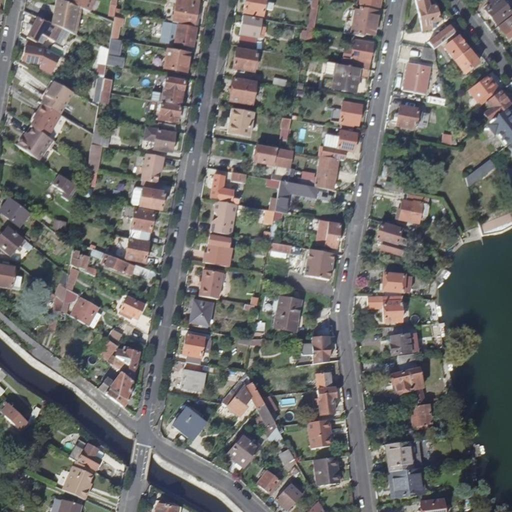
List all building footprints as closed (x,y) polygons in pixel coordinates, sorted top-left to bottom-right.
[(62,1),(60,0),(56,0),(56,6),(58,8),(54,25),(73,34),(78,7),(62,1)] [(112,0),(111,4),(110,5),(109,16),(115,17),(115,12),(117,0),(112,0)] [(245,0),(243,13),(262,16),(264,9),(272,11),(272,4),(265,3),(265,0),(245,0)] [(315,0),(312,0),(308,27),(313,28),(317,4),(315,4),(315,0)] [(360,0),(359,5),(379,9),(380,0),(360,0)] [(430,23),(434,22),(437,22),(433,3),(427,4),(426,0),(418,0),(416,1),(422,31),(431,29),(430,26),(430,23)] [(486,0),(491,6),(484,10),(496,25),(510,14),(499,0),(486,0)] [(172,22),(194,26),(197,7),(176,3),(172,22)] [(351,35),(363,37),(363,34),(374,36),(378,12),(360,9),(360,11),(355,11),(351,35)] [(238,47),(256,50),(257,38),(263,39),(264,30),(259,30),(261,19),(242,15),(239,35),(240,35),(238,47)] [(511,16),(498,28),(507,40),(511,36),(511,16)] [(49,25),(37,19),(26,38),(36,43),(43,31),(45,32),(49,25)] [(171,43),(173,23),(163,21),(161,41),(171,43)] [(113,24),(111,39),(117,40),(119,25),(113,24)] [(176,36),(174,44),(193,47),(196,29),(178,26),(176,34),(172,33),(172,36),(176,36)] [(434,49),(440,45),(454,34),(449,27),(429,43),(434,49)] [(454,34),(440,45),(444,48),(457,38),(454,34)] [(457,38),(444,48),(464,74),(478,63),(457,38)] [(111,39),(109,50),(106,64),(106,65),(110,66),(123,68),(124,60),(119,59),(122,41),(117,40),(111,39)] [(342,66),(359,69),(368,70),(372,44),(353,41),(350,60),(344,58),(342,66)] [(61,57),(44,49),(43,50),(25,47),(22,61),(41,65),(40,68),(51,75),(61,57)] [(109,50),(102,47),(100,61),(102,61),(102,64),(106,64),(109,50)] [(437,60),(434,49),(423,47),(421,58),(437,60)] [(189,53),(167,49),(164,69),(186,73),(189,53)] [(256,73),(259,54),(238,50),(235,69),(256,73)] [(15,61),(14,68),(27,75),(29,69),(15,61)] [(408,64),(404,88),(425,92),(429,67),(408,64)] [(342,66),(337,65),(333,90),(355,93),(357,78),(359,69),(342,66)] [(368,70),(359,69),(357,78),(368,79),(370,70),(368,70)] [(104,78),(98,75),(94,100),(99,104),(99,102),(101,92),(103,81),(104,78)] [(487,76),(468,91),(480,107),(485,103),(499,92),(487,76)] [(151,100),(176,105),(178,97),(181,97),(184,82),(165,78),(162,94),(152,92),(151,100)] [(251,105),(255,83),(233,79),(229,101),(251,105)] [(42,104),(61,116),(63,117),(73,93),(51,81),(41,104),(42,104)] [(103,81),(101,92),(109,93),(111,83),(107,82),(103,81)] [(101,92),(99,102),(107,103),(109,93),(101,92)] [(507,108),(510,106),(499,92),(485,103),(490,109),(483,115),(489,122),(507,108)] [(342,103),(341,113),(339,120),(339,123),(358,126),(360,118),(362,119),(363,115),(360,115),(361,107),(342,103)] [(61,116),(42,104),(37,114),(38,114),(31,127),(33,128),(48,138),(61,116)] [(177,124),(179,108),(161,104),(158,120),(177,124)] [(399,107),(396,126),(414,130),(416,121),(420,121),(421,113),(417,112),(418,110),(399,107)] [(507,146),(511,142),(511,113),(511,114),(507,108),(489,122),(486,124),(494,135),(497,133),(507,146)] [(253,113),(231,109),(229,118),(226,118),(225,124),(228,125),(227,134),(249,137),(253,113)] [(458,146),(453,128),(449,112),(444,114),(444,117),(438,118),(437,126),(440,130),(442,136),(442,138),(441,143),(458,146)] [(291,120),(283,118),(281,129),(289,130),(291,120)] [(57,123),(50,137),(55,139),(62,125),(57,123)] [(158,129),(174,132),(175,126),(159,123),(158,129)] [(95,125),(93,135),(92,145),(101,146),(108,147),(110,135),(100,134),(101,126),(99,126),(95,125)] [(48,138),(33,128),(26,140),(23,138),(18,146),(39,161),(53,141),(48,138)] [(154,142),(153,150),(171,153),(175,134),(146,129),(144,140),(154,142)] [(337,160),(343,161),(345,152),(353,153),(356,134),(350,133),(348,133),(340,132),(339,138),(332,137),(332,140),(324,138),(321,157),(337,160)] [(142,148),(153,150),(154,142),(144,140),(142,148)] [(92,145),(90,153),(88,164),(87,171),(92,172),(97,173),(101,146),(92,145)] [(293,153),(293,152),(285,151),(256,145),(254,162),(267,165),(272,166),(272,165),(275,150),(293,153)] [(290,168),(293,153),(275,150),(272,165),(276,166),(290,168)] [(139,180),(144,181),(157,184),(160,169),(162,169),(164,157),(144,154),(139,180)] [(337,160),(321,157),(320,157),(316,178),(304,176),(303,180),(298,179),(297,184),(317,188),(332,191),(337,160)] [(489,160),(478,168),(480,171),(483,175),(493,166),(489,160)] [(288,183),(290,168),(276,166),(274,175),(272,175),(271,180),(280,181),(288,183)] [(476,170),(465,178),(467,185),(480,175),(478,173),(476,170)] [(245,175),(232,173),(230,182),(244,184),(245,175)] [(74,186),(59,175),(52,185),(64,193),(61,196),(68,201),(72,194),(70,193),(74,186)] [(219,201),(237,204),(238,200),(231,199),(232,192),(222,190),(224,178),(214,176),(210,198),(219,200),(219,201)] [(157,184),(144,181),(143,189),(142,189),(139,207),(161,211),(164,193),(159,192),(161,184),(157,184)] [(275,212),(286,214),(289,194),(316,199),(317,188),(297,184),(288,183),(280,181),(277,199),(275,212)] [(385,190),(402,193),(404,185),(386,181),(385,190)] [(332,191),(317,188),(316,199),(334,202),(336,192),(332,191)] [(429,199),(407,194),(406,202),(413,204),(413,202),(428,205),(429,199)] [(27,212),(10,199),(0,210),(0,213),(17,226),(27,212)] [(426,216),(428,205),(413,202),(413,204),(406,202),(402,201),(400,210),(397,210),(395,219),(418,224),(420,215),(426,216)] [(211,232),(231,236),(236,205),(217,202),(214,212),(219,218),(213,221),(211,232)] [(128,239),(148,243),(154,212),(134,209),(134,207),(124,205),(122,218),(132,220),(128,239)] [(273,223),(275,212),(269,211),(268,211),(266,222),(273,223)] [(330,222),(320,220),(319,224),(322,225),(322,227),(324,227),(323,232),(320,232),(319,237),(327,238),(329,228),(330,223),(330,222)] [(478,223),(480,231),(488,229),(486,220),(478,223)] [(340,225),(330,223),(329,228),(327,238),(319,237),(318,242),(321,243),(320,247),(335,250),(340,225)] [(403,249),(409,250),(411,242),(399,238),(401,230),(380,224),(375,240),(382,242),(381,246),(380,251),(401,256),(403,249)] [(0,248),(9,256),(22,240),(7,228),(0,236),(0,248)] [(205,263),(225,267),(229,240),(210,236),(205,263)] [(128,239),(123,238),(123,242),(120,241),(117,257),(124,260),(144,263),(148,243),(128,239)] [(33,246),(27,242),(24,246),(29,251),(33,246)] [(269,243),(268,250),(271,250),(293,255),(294,247),(269,243)] [(10,259),(0,250),(0,263),(2,264),(2,266),(9,267),(10,259)] [(70,265),(73,267),(84,270),(88,258),(80,256),(79,260),(76,260),(77,252),(72,252),(70,265)] [(308,253),(304,277),(329,281),(332,260),(313,257),(313,254),(308,253)] [(123,274),(124,272),(127,264),(105,256),(101,265),(123,274)] [(62,270),(68,276),(70,265),(63,264),(62,270)] [(150,271),(136,266),(135,267),(127,264),(124,272),(128,273),(128,275),(131,276),(132,274),(147,279),(150,271)] [(14,268),(9,267),(2,266),(0,266),(0,287),(11,289),(14,268)] [(86,273),(94,277),(96,270),(88,268),(86,273)] [(74,286),(79,273),(73,270),(67,283),(74,286)] [(204,271),(199,297),(218,300),(222,274),(204,271)] [(382,292),(409,293),(410,277),(383,275),(382,292)] [(63,302),(66,289),(63,288),(56,296),(56,297),(63,302)] [(78,295),(66,289),(63,302),(68,303),(75,301),(78,295)] [(400,302),(401,295),(383,296),(382,296),(368,296),(368,309),(383,308),(384,323),(401,322),(400,302)] [(63,302),(56,297),(53,314),(61,315),(61,311),(63,302)] [(136,320),(143,306),(126,298),(120,312),(136,320)] [(295,332),(301,302),(279,298),(274,329),(295,332)] [(70,317),(87,327),(97,309),(81,300),(70,317)] [(208,326),(211,305),(193,302),(190,323),(208,326)] [(400,328),(387,328),(389,338),(402,336),(401,328),(400,328)] [(110,342),(116,346),(121,339),(121,337),(116,333),(110,342)] [(402,336),(389,338),(390,344),(389,345),(390,356),(415,353),(414,335),(402,336)] [(187,356),(199,358),(200,358),(203,339),(195,338),(185,336),(182,355),(187,356)] [(313,365),(327,363),(327,356),(328,356),(327,337),(311,338),(312,356),(313,365)] [(110,342),(105,339),(96,352),(107,359),(116,346),(110,342)] [(252,341),(251,341),(248,360),(251,360),(253,347),(256,347),(258,341),(252,341)] [(311,342),(300,342),(300,354),(311,354),(311,342)] [(131,383),(132,383),(139,353),(137,353),(138,350),(123,347),(122,352),(117,351),(114,360),(114,364),(120,369),(120,371),(120,374),(131,383)] [(414,355),(397,357),(399,374),(416,372),(414,355)] [(185,363),(198,365),(199,358),(187,356),(185,363)] [(111,365),(120,371),(120,369),(114,364),(114,360),(111,365)] [(120,374),(120,371),(111,365),(109,363),(108,364),(107,366),(111,370),(107,375),(114,381),(120,374)] [(201,392),(204,375),(183,371),(180,388),(201,392)] [(418,391),(416,372),(399,374),(387,376),(388,384),(391,384),(392,394),(418,391)] [(97,389),(123,409),(128,402),(132,383),(131,383),(120,374),(114,381),(112,384),(106,379),(102,384),(97,389)] [(251,384),(250,382),(246,374),(241,379),(239,381),(244,387),(245,389),(251,384)] [(317,391),(331,389),(329,374),(315,375),(317,391)] [(262,403),(260,399),(251,384),(245,389),(250,398),(257,409),(262,403)] [(245,389),(244,387),(237,395),(227,408),(239,417),(246,408),(244,406),(250,398),(245,389)] [(331,389),(317,391),(318,400),(313,401),(314,408),(319,407),(320,416),(333,414),(332,399),(335,398),(334,389),(331,389)] [(232,390),(222,404),(227,408),(237,395),(232,390)] [(262,403),(269,415),(274,412),(276,411),(268,398),(260,399),(262,403)] [(44,401),(38,413),(45,416),(50,405),(44,401)] [(269,415),(262,403),(257,409),(267,428),(274,423),(272,421),(269,415)] [(436,404),(428,405),(429,414),(437,413),(436,404)] [(0,412),(22,432),(28,424),(7,405),(0,412)] [(431,425),(429,414),(428,405),(410,407),(412,427),(416,427),(417,430),(427,428),(426,425),(431,425)] [(192,408),(189,412),(199,420),(202,416),(192,408)] [(192,442),(205,425),(199,420),(189,412),(185,409),(172,426),(192,442)] [(269,415),(272,421),(278,418),(274,412),(269,415)] [(329,421),(307,424),(310,450),(329,447),(328,431),(330,431),(329,421)] [(276,428),(274,423),(267,428),(271,434),(276,428)] [(244,469),(260,448),(243,435),(232,450),(231,450),(226,456),(244,469)] [(409,442),(386,445),(389,473),(413,471),(409,442)] [(69,456),(95,470),(100,460),(98,459),(101,452),(87,445),(84,450),(75,446),(69,456)] [(289,448),(279,454),(287,469),(297,463),(289,448)] [(336,458),(314,461),(317,487),(339,484),(336,458)] [(93,471),(76,462),(74,468),(92,475),(93,471)] [(62,490),(85,500),(90,490),(88,489),(91,483),(90,483),(92,476),(92,475),(74,468),(72,467),(62,490)] [(11,472),(9,477),(14,479),(19,470),(13,468),(11,472)] [(423,469),(418,470),(421,495),(426,494),(423,469)] [(418,470),(413,471),(389,473),(392,498),(421,495),(418,470)] [(269,495),(279,483),(266,473),(256,485),(269,495)] [(286,511),(301,496),(304,493),(296,486),(293,489),(290,485),(275,501),(286,511)] [(58,511),(79,511),(82,505),(63,499),(58,511)] [(443,511),(442,499),(420,502),(421,511),(443,511)] [(155,511),(175,511),(176,504),(158,501),(155,511)] [(324,511),(318,502),(308,511),(324,511)]
